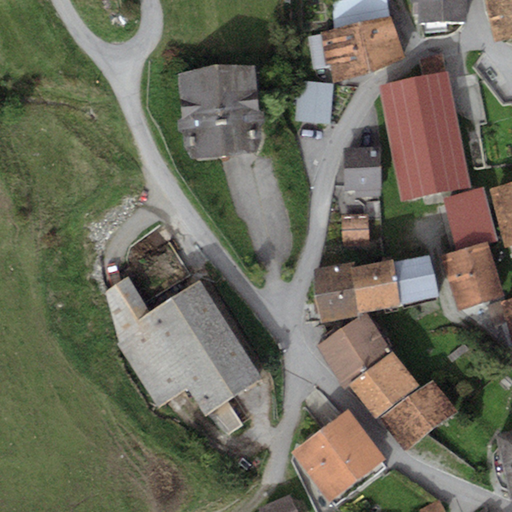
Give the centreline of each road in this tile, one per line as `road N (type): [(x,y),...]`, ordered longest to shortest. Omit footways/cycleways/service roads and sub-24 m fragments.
road 1 (residential): [(287,334),(323,185),(351,122),(382,81),(427,48),(479,41)]
road 2 (residential): [(121,60),(167,188),(287,334)]
road 3 (residential): [(287,334),(386,447),(502,511)]
road 4 (track): [(307,357),(271,485),(237,511)]
